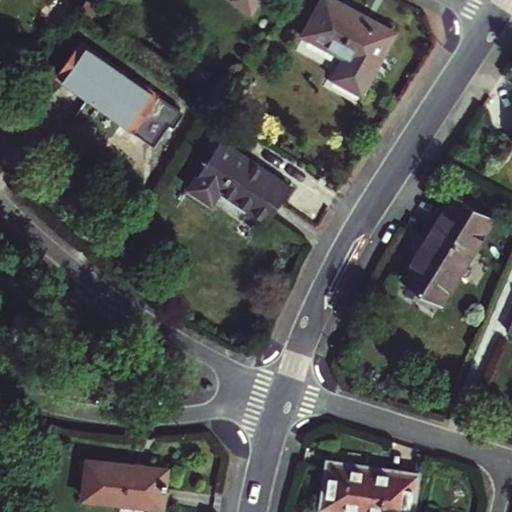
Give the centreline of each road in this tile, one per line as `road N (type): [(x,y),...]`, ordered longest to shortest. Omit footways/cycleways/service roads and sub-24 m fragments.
road 1 (residential): [(494,15),(345,242),(283,392)]
road 2 (residential): [(234,392),(225,369),(111,297),(0,202)]
road 3 (residential): [(508,463),(283,392)]
road 4 (residential): [(0,387),(121,419),(222,410)]
